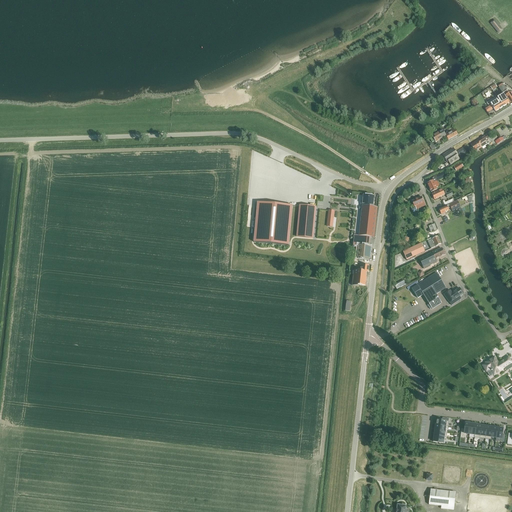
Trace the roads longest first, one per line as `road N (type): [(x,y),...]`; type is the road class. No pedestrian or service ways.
road 1 (unclassified): [(387,193),(255,136),(0,141)]
road 2 (track): [(389,189),(246,102),(281,90),(384,131),(438,98)]
road 3 (unclassified): [(500,337),(462,285),(419,178)]
road 4 (tertiary): [(347,511),(367,336)]
